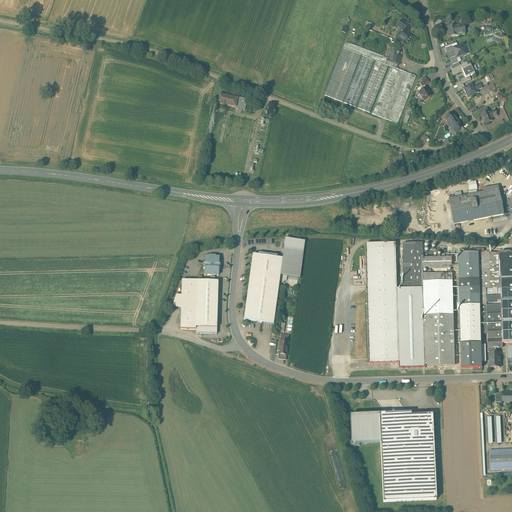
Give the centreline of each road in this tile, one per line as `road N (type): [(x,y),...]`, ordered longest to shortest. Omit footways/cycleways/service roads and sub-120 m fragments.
road 1 (unclassified): [(0,19),(128,42),(412,149),(482,133)]
road 2 (secondary): [(511,376),(322,380),(262,361),(240,343)]
road 3 (secondary): [(511,141),(390,185),(247,200)]
road 4 (unclassified): [(0,322),(158,331),(219,348),(240,343)]
road 5 (secondary): [(208,198),(0,170)]
road 6 (tertiary): [(482,133),(439,70),(423,0)]
